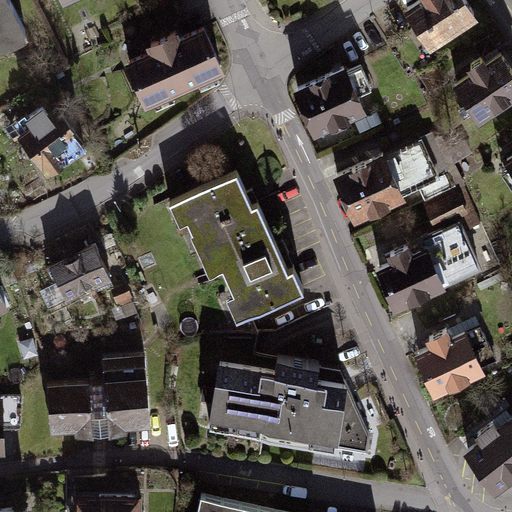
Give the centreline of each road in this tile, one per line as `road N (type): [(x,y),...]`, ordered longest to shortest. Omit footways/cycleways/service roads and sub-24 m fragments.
road 1 (residential): [(469,511),(268,74)]
road 2 (residential): [(452,511),(196,460),(0,474)]
road 3 (residential): [(268,74),(112,182),(0,231)]
road 4 (residential): [(371,0),(268,74)]
